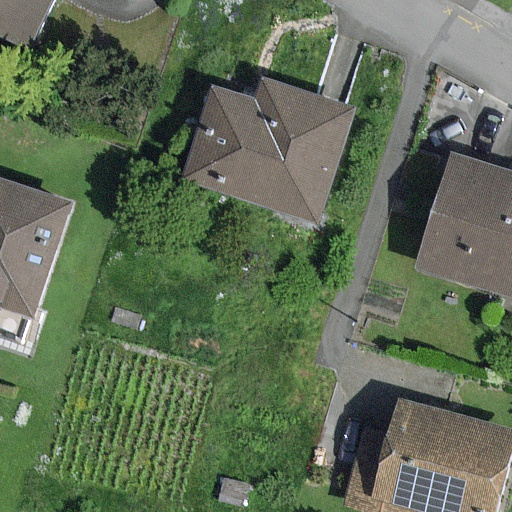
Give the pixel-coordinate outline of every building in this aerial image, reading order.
[(0,0),(0,20),(35,38),(54,0),(0,0)] [(185,177),(312,218),(346,116),(258,87),(250,111),(211,98),(185,177)] [(511,184),(449,166),(421,266),(511,291),(511,184)] [(0,170),(0,289),(46,305),(82,199),(0,170)] [(489,511),(509,436),(397,407),(388,443),(366,438),(350,502),(389,511),(489,511)]
